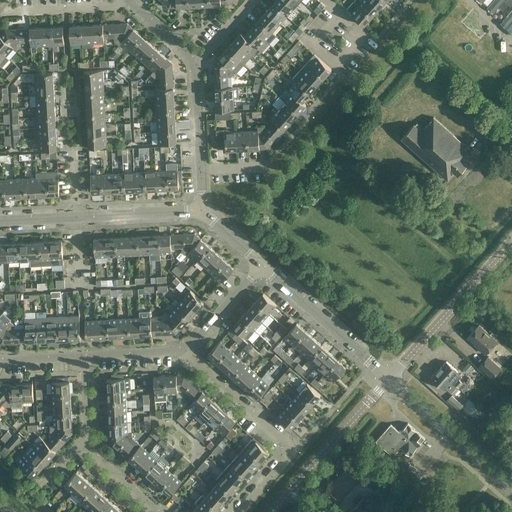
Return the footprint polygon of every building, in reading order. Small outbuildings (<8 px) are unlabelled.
[(294,8),(285,0),(276,0),(273,4),(287,16),(294,8)] [(372,16),(354,0),(346,9),(364,25),(372,16)] [(379,8),(369,0),(362,0),(361,0),(354,0),(372,16),(379,8)] [(386,0),(385,0),(369,0),(379,8),(386,0)] [(511,0),(492,0),(486,6),(497,16),(508,3),(510,4),(511,1),(511,0)] [(287,16),(273,4),(266,12),(279,24),(287,16)] [(511,8),(502,20),(511,29),(511,8)] [(279,24),(266,12),(259,20),(272,32),(279,24)] [(272,32),(259,20),(252,28),(269,44),(277,36),(272,32)] [(127,23),(102,24),(103,38),(104,38),(114,37),(114,41),(119,45),(122,42),(121,42),(133,29),(127,23)] [(102,24),(92,25),(93,43),(104,42),(104,38),(103,38),(102,24)] [(81,25),(70,26),(70,44),(82,43),(81,25)] [(92,25),(81,25),(82,43),(93,43),(92,25)] [(52,27),(41,28),(42,46),(53,45),(52,27)] [(63,27),(52,27),(53,45),(53,51),(58,51),(58,45),(64,44),(63,27)] [(5,30),(0,35),(0,36),(13,48),(16,51),(20,46),(20,42),(30,41),(31,41),(30,28),(5,30)] [(42,46),(41,28),(30,28),(31,41),(30,41),(31,46),(31,53),(36,52),(36,46),(42,46)] [(269,44),(252,28),(245,36),(244,36),(258,49),(262,52),(269,44)] [(142,36),(133,29),(121,42),(122,42),(129,49),(142,36)] [(244,36),(245,36),(241,32),(233,41),(251,57),(258,49),(244,36)] [(13,48),(0,36),(0,50),(6,56),(13,48)] [(142,36),(129,49),(138,56),(150,43),(142,36)] [(251,57),(233,41),(226,49),(244,65),(251,57)] [(150,43),(138,56),(146,64),(158,50),(150,43)] [(244,65),(226,49),(219,57),(235,72),(237,73),(244,65)] [(146,64),(153,71),(154,71),(166,58),(158,50),(146,64)] [(331,69),(318,57),(314,54),(307,63),(324,78),(331,69)] [(235,72),(219,57),(213,63),(215,88),(227,87),(227,76),(231,76),(235,72)] [(172,63),(166,58),(154,71),(153,71),(151,74),(155,78),(159,78),(160,88),(160,89),(173,88),(172,63)] [(367,95),(371,99),(394,119),(428,83),(401,58),(367,95)] [(324,78),(307,63),(299,71),(316,86),(324,78)] [(103,70),(85,71),(85,82),(103,81),(103,70)] [(316,86),(299,71),(292,79),(296,82),(309,94),(316,86)] [(53,72),(35,73),(35,84),(53,83),(53,72)] [(252,91),(258,92),(261,78),(255,76),(252,91)] [(103,81),(85,82),(86,93),(104,92),(103,81)] [(288,90),(292,94),(292,93),(302,102),(309,94),(296,82),(288,90)] [(53,83),(35,84),(36,95),(54,94),(53,83)] [(227,87),(215,88),(215,99),(233,98),(232,86),(227,87)] [(160,89),(160,88),(155,88),(156,100),(174,99),(173,88),(160,89)] [(104,92),(86,93),(86,104),(104,103),(104,92)] [(292,93),(292,94),(285,102),(298,113),(306,105),(302,102),(292,93)] [(54,94),(36,95),(37,106),(55,105),(54,94)] [(233,98),(215,99),(216,110),(234,109),(233,98)] [(174,99),(156,100),(156,110),(174,109),(174,99)] [(298,113),(285,102),(277,110),(291,121),(298,113)] [(104,103),(86,104),(87,114),(105,113),(104,103)] [(55,105),(37,106),(37,117),(55,116),(55,105)] [(174,109),(156,110),(157,121),(175,120),(174,109)] [(269,118),(273,121),(284,130),(291,121),(277,110),(269,118)] [(252,117),(257,117),(257,122),(260,121),(259,117),(262,117),(262,111),(252,111),(252,117)] [(105,113),(87,114),(88,125),(106,124),(105,113)] [(55,116),(37,117),(38,128),(56,127),(55,116)] [(465,161),(473,152),(434,117),(423,129),(417,123),(415,125),(414,124),(401,138),(448,180),(456,171),(457,173),(466,163),(465,161)] [(175,120),(157,121),(158,132),(176,131),(175,120)] [(258,126),(258,130),(259,148),(267,148),(284,130),(273,121),(266,129),(263,126),(258,126)] [(106,124),(88,125),(88,136),(106,135),(106,124)] [(56,127),(38,128),(38,139),(56,138),(56,127)] [(226,150),(237,150),(236,132),(227,132),(227,129),(216,130),(217,148),(226,147),(226,150)] [(258,130),(247,131),(248,149),(259,148),(258,130)] [(176,131),(158,132),(158,143),(176,142),(176,131)] [(247,131),(236,132),(237,150),(248,149),(247,131)] [(106,135),(88,136),(89,147),(107,146),(106,135)] [(56,138),(38,139),(39,150),(57,149),(56,138)] [(378,146),(371,154),(387,169),(384,172),(391,178),(397,185),(401,181),(402,182),(409,174),(378,146)] [(96,174),(90,175),(91,193),(103,192),(102,174),(102,168),(96,168),(96,174)] [(178,170),(166,171),(167,188),(179,188),(178,170)] [(59,194),(58,176),(58,171),(47,172),(48,195),(59,194)] [(156,171),(145,172),(146,190),(157,189),(156,171)] [(166,171),(156,171),(157,189),(167,188),(166,171)] [(48,195),(47,172),(36,172),(36,178),(37,195),(48,195)] [(134,172),(123,173),(124,191),(135,190),(134,172)] [(145,172),(134,172),(135,190),(146,190),(145,172)] [(112,173),(102,174),(103,192),(113,191),(112,173)] [(123,173),(112,173),(113,191),(124,191),(123,173)] [(25,178),(15,179),(16,197),(26,196),(25,178)] [(36,178),(25,178),(26,196),(37,195),(36,178)] [(15,179),(4,179),(5,197),(16,197),(15,179)] [(195,233),(170,234),(171,248),(181,247),(182,251),(186,255),(189,252),(201,239),(195,233)] [(170,234),(159,235),(160,253),(171,252),(171,248),(170,234)] [(159,235),(148,236),(149,254),(160,253),(159,235)] [(137,236),(127,237),(128,255),(138,254),(137,236)] [(137,236),(138,254),(139,260),(146,260),(147,264),(150,263),(149,254),(148,236),(137,236)] [(116,237),(105,238),(106,256),(117,255),(116,237)] [(127,237),(116,237),(117,255),(128,255),(127,237)] [(105,238),(94,239),(95,257),(106,256),(105,238)] [(189,252),(197,259),(209,246),(201,239),(189,252)] [(63,264),(62,240),(51,241),(52,265),(63,264)] [(52,265),(51,241),(40,242),(41,265),(52,265)] [(29,242),(18,243),(19,261),(30,260),(29,242)] [(41,265),(40,242),(29,242),(30,260),(30,266),(41,265)] [(7,243),(0,243),(0,261),(8,261),(7,243)] [(18,243),(7,243),(8,261),(19,261),(18,243)] [(209,246),(197,259),(205,267),(217,253),(209,246)] [(217,253),(205,267),(213,274),(225,260),(217,253)] [(225,260),(213,274),(221,281),(234,268),(225,260)] [(140,274),(140,283),(151,283),(151,277),(150,277),(150,273),(140,274)] [(118,279),(114,279),(113,276),(107,277),(107,285),(119,285),(118,279)] [(204,302),(190,291),(183,299),(196,311),(204,302)] [(276,305),(263,293),(255,301),(269,313),(276,305)] [(183,299),(176,307),(189,319),(196,311),(183,299)] [(269,313),(255,301),(248,310),(262,322),(269,313)] [(189,319),(176,307),(169,315),(168,315),(181,327),(189,319)] [(262,322),(248,310),(241,318),(254,330),(262,322)] [(162,321),(151,321),(152,335),(176,333),(181,327),(168,315),(169,315),(165,312),(161,317),(162,321)] [(69,339),(68,316),(57,317),(58,340),(69,339)] [(79,316),(68,316),(69,339),(81,338),(79,316)] [(58,340),(57,317),(47,318),(48,340),(58,340)] [(140,317),(129,318),(130,336),(141,335),(140,317)] [(151,317),(140,317),(141,335),(152,335),(151,321),(151,317)] [(25,319),(25,323),(26,341),(37,341),(36,318),(25,319)] [(47,318),(36,318),(37,341),(48,340),(47,318)] [(118,318),(107,319),(108,337),(119,336),(118,318)] [(129,318),(118,318),(119,336),(130,336),(129,318)] [(254,330),(241,318),(233,326),(247,338),(254,330)] [(107,319),(96,320),(97,338),(108,337),(107,319)] [(10,320),(7,324),(0,331),(0,341),(1,343),(26,341),(25,323),(14,324),(10,320)] [(96,320),(85,320),(86,338),(97,338),(96,320)] [(297,323),(285,336),(293,344),(305,331),(297,323)] [(497,341),(479,325),(468,337),(486,353),(497,341)] [(305,331),(293,344),(301,351),(313,338),(305,331)] [(313,338),(301,351),(309,358),(321,345),(313,338)] [(220,341),(208,354),(217,362),(229,348),(220,341)] [(321,345),(309,358),(317,366),(329,352),(321,345)] [(229,348),(217,362),(225,369),(237,356),(229,348)] [(329,352),(317,366),(325,373),(337,360),(329,352)] [(237,356),(225,369),(233,376),(245,363),(237,356)] [(502,368),(488,356),(479,366),(492,378),(502,368)] [(337,360),(325,373),(334,380),(346,367),(337,360)] [(446,361),(439,370),(464,392),(470,386),(464,381),(462,382),(458,378),(461,375),(446,361)] [(245,363),(233,376),(241,383),(253,370),(245,363)] [(289,376),(287,374),(291,370),(289,368),(285,372),(282,376),(286,380),(289,376)] [(253,370),(241,383),(249,391),(261,377),(253,370)] [(464,392),(439,370),(432,378),(443,388),(445,385),(454,393),(458,388),(464,393),(464,392)] [(176,375),(165,376),(166,393),(177,393),(176,375)] [(184,375),(176,375),(177,393),(177,397),(183,397),(186,394),(193,400),(194,401),(203,391),(184,375)] [(165,376),(154,376),(155,394),(166,393),(165,376)] [(261,377),(249,391),(257,398),(269,385),(261,377)] [(107,379),(107,390),(125,389),(125,378),(107,379)] [(52,382),(52,393),(70,392),(69,381),(52,382)] [(22,401),(21,383),(10,384),(12,406),(12,407),(23,406),(22,401)] [(33,383),(21,383),(22,401),(34,401),(33,383)] [(307,383),(299,392),(313,404),(320,395),(307,383)] [(12,406),(10,384),(2,384),(0,386),(0,415),(3,412),(0,408),(0,406),(3,404),(6,406),(12,406)] [(125,389),(107,390),(108,401),(126,400),(125,389)] [(194,401),(193,400),(190,404),(199,412),(211,398),(203,391),(194,401)] [(70,392),(52,393),(53,404),(71,403),(70,392)] [(299,392),(292,400),(306,412),(313,404),(299,392)] [(458,410),(463,406),(451,395),(447,400),(458,410)] [(211,398),(199,412),(207,419),(219,405),(211,398)] [(126,400),(108,401),(109,412),(127,411),(126,400)] [(292,400),(285,408),(298,420),(306,412),(292,400)] [(71,403),(53,404),(53,415),(71,414),(71,403)] [(219,405),(207,419),(215,426),(227,413),(219,405)] [(285,408),(277,416),(291,428),(298,420),(285,408)] [(127,411),(109,412),(109,422),(127,421),(127,411)] [(227,413),(215,426),(223,434),(235,420),(227,413)] [(71,414),(53,415),(54,425),(72,424),(71,414)] [(127,421),(109,422),(110,433),(128,432),(127,421)] [(400,432),(391,424),(376,441),(392,456),(399,448),(402,448),(410,455),(425,438),(407,423),(400,432)] [(54,425),(50,425),(50,431),(53,434),(46,442),(56,451),(72,433),(72,424),(54,425)] [(128,432),(110,433),(110,442),(129,458),(138,448),(137,448),(130,441),(132,438),(132,432),(128,432)] [(11,440),(15,444),(21,438),(17,434),(11,440)] [(43,439),(35,447),(49,459),(56,451),(46,442),(43,439)] [(8,444),(12,448),(14,450),(17,446),(15,445),(15,444),(11,440),(8,444)] [(256,440),(248,449),(262,461),(269,452),(256,440)] [(7,454),(11,449),(6,444),(2,449),(7,454)] [(140,444),(137,448),(138,448),(129,458),(137,465),(149,452),(140,444)] [(49,459),(35,447),(28,455),(41,467),(49,459)] [(262,461),(248,449),(241,457),(255,469),(262,461)] [(149,452),(137,465),(145,473),(157,459),(149,452)] [(41,467),(28,455),(20,464),(34,476),(41,467)] [(255,469),(241,457),(234,465),(247,477),(255,469)] [(157,459),(145,473),(153,480),(165,466),(157,459)] [(247,477),(234,465),(227,473),(240,485),(247,477)] [(165,466),(153,480),(161,487),(173,474),(165,466)] [(76,471),(75,472),(64,484),(73,492),(85,478),(76,471)] [(240,485),(227,473),(219,481),(233,493),(240,485)] [(173,474),(161,487),(169,495),(181,481),(173,474)] [(85,478),(73,492),(81,499),(93,486),(85,478)] [(233,493),(219,481),(212,489),(226,501),(233,493)] [(93,486),(81,499),(89,506),(101,493),(93,486)] [(226,501),(212,489),(205,497),(218,509),(226,501)] [(101,493),(89,506),(95,511),(98,511),(109,500),(101,493)] [(382,510),(389,503),(379,494),(373,501),(370,499),(368,501),(364,497),(353,509),(356,511),(377,511),(380,509),(382,510)] [(202,495),(195,503),(198,505),(205,511),(215,511),(218,509),(205,497),(202,495)] [(113,511),(117,507),(109,500),(98,511),(113,511)]
